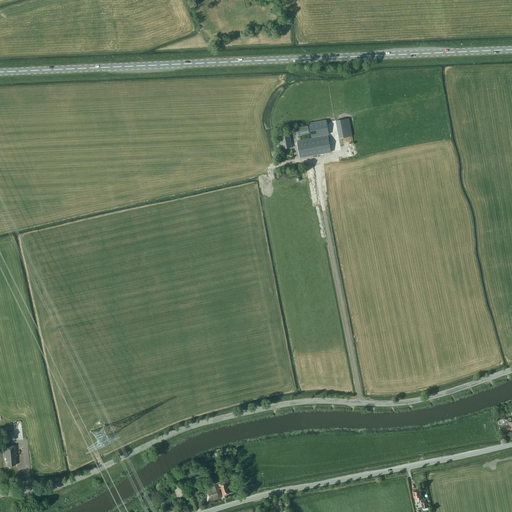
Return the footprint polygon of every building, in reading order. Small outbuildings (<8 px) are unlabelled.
[(338,119),(341,137),(354,135),(351,117),(338,119)] [(329,134),(327,122),(327,120),(309,123),(309,125),(312,137),(329,134)] [(309,125),(298,127),(299,135),(310,133),(309,125)] [(280,136),(282,148),(292,147),(290,134),(280,136)] [(331,152),(328,135),(312,138),(297,140),(300,157),(331,152)] [(504,418),(501,418),(502,426),(504,431),(511,429),(511,420),(511,421),(511,418),(507,418),(504,419),(504,418)] [(15,439),(15,434),(14,431),(5,432),(6,440),(15,439)] [(8,462),(8,466),(16,465),(16,461),(17,460),(16,456),(17,456),(16,445),(4,447),(5,457),(6,457),(7,462),(8,462)] [(187,471),(190,477),(198,474),(196,467),(187,471)] [(203,489),(207,501),(222,496),(222,495),(228,493),(224,482),(203,489)] [(422,499),(420,490),(413,491),(414,497),(417,497),(417,500),(422,499)]
